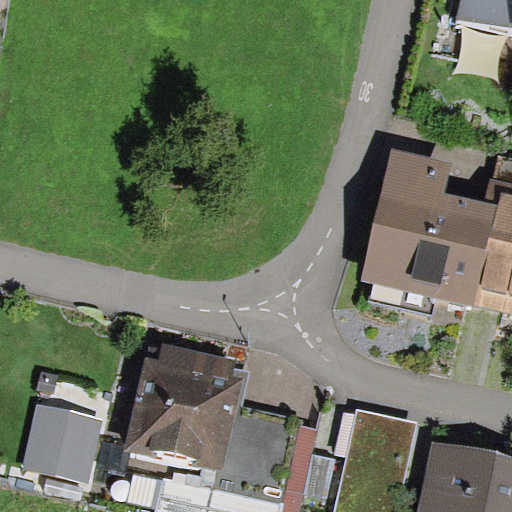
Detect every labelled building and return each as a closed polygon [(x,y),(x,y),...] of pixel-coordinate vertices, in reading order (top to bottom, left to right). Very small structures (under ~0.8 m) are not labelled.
[(511,35),(511,0),(463,0),(458,22),(511,35)] [(442,166),(385,153),(359,275),(466,298),(486,206),(436,196),(442,166)] [(486,206),(466,298),(511,307),(511,187),(491,183),(486,206)] [(234,375),(136,355),(117,449),(215,468),(234,375)] [(280,485),(293,424),(238,413),(226,474),(280,485)] [(390,511),(408,425),(349,414),(329,511),(390,511)] [(511,511),(511,459),(429,444),(415,511),(511,511)] [(99,456),(60,446),(50,486),(89,496),(99,456)]
